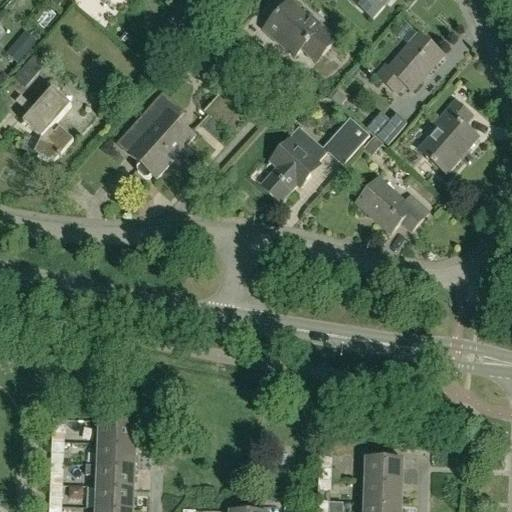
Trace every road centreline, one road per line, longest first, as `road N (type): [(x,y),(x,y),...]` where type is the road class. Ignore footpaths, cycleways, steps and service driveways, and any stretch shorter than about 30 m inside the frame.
road 1 (tertiary): [(511,364),(232,320)]
road 2 (residential): [(240,240),(461,279),(511,251)]
road 3 (residential): [(240,240),(61,232),(0,221)]
road 4 (tertiary): [(232,320),(16,276)]
road 5 (residential): [(511,117),(466,0)]
